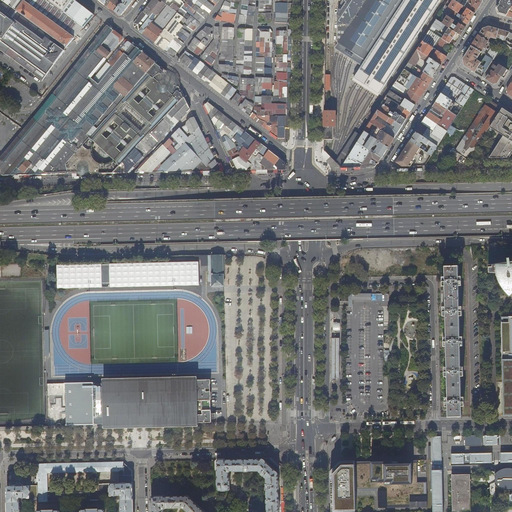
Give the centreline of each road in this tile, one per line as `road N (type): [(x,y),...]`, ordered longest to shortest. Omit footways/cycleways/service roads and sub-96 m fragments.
road 1 (trunk): [(511,203),(0,218)]
road 2 (trunk): [(0,239),(511,224)]
road 3 (residential): [(0,456),(306,447)]
road 4 (trunk): [(0,243),(58,252),(253,248),(304,260)]
road 5 (trunk): [(273,181),(226,194),(72,194),(0,210)]
road 6 (residential): [(327,283),(429,282),(435,425)]
road 7 (trunk): [(322,255),(353,244),(511,241)]
road 8 (trunk): [(511,187),(381,190),(335,181)]
road 9 (primary): [(303,168),(307,0)]
road 10 (primary): [(304,427),(304,260)]
road 11 (residential): [(327,427),(327,283)]
road 12 (tertiary): [(303,168),(198,86)]
road 13 (residential): [(511,171),(379,174)]
road 14 (unclassified): [(448,65),(379,174)]
road 15 (residential): [(121,182),(0,184)]
